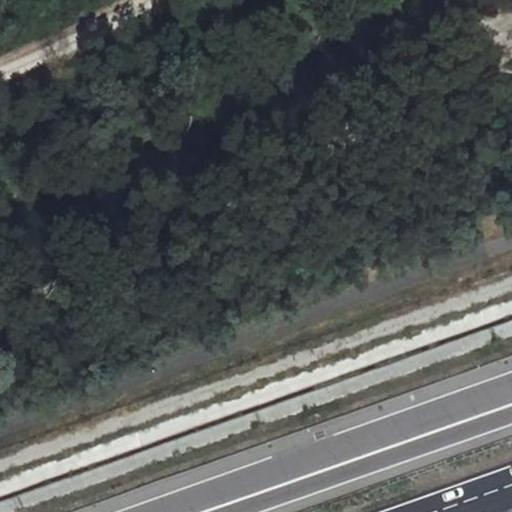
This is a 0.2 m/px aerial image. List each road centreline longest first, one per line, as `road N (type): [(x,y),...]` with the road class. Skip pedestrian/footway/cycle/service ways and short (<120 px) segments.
road 1 (motorway): [(511,403),(203,511)]
road 2 (track): [(138,0),(62,48),(0,70)]
